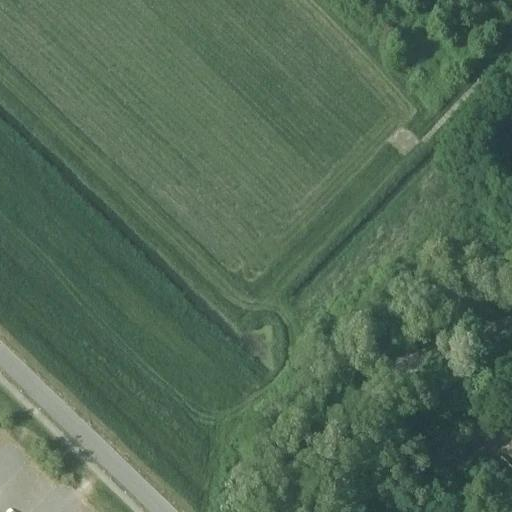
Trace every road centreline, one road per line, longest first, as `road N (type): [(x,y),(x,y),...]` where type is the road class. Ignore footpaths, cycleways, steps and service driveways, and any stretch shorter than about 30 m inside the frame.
road 1 (unclassified): [(290,511),(316,443),(362,388),(399,361),(511,322)]
road 2 (unclassified): [(162,511),(0,355)]
